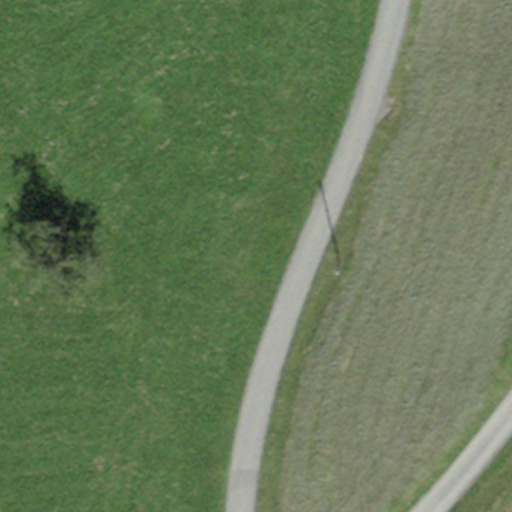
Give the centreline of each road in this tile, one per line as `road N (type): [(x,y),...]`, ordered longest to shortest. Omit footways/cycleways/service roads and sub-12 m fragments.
road 1 (unclassified): [(245,511),(251,427),(293,281),(366,121),(402,0)]
road 2 (track): [(419,511),(511,401)]
